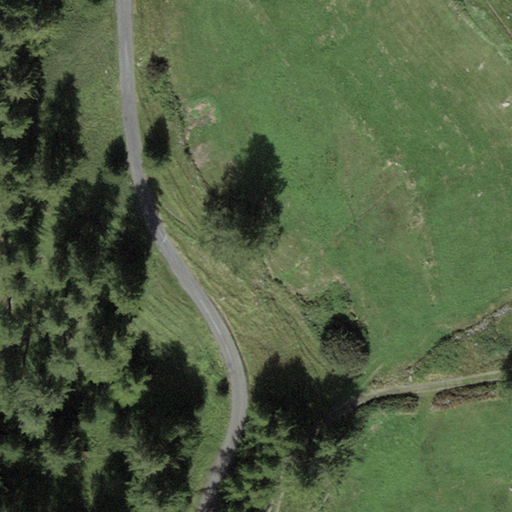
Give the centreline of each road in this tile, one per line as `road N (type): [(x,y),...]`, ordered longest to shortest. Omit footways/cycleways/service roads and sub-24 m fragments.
road 1 (track): [(189,511),(210,464),(225,392),(208,312),(130,182),(119,128),(119,0)]
road 2 (track): [(271,511),(281,470),(307,427),(355,398),(511,368)]
